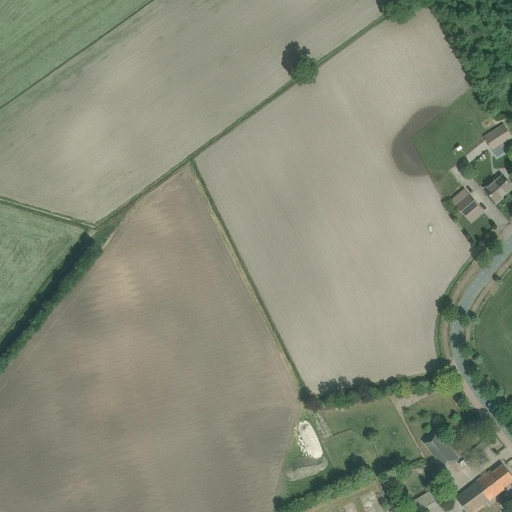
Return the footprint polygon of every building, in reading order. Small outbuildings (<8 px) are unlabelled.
[(511,138),(511,137),(504,124),(484,137),(493,150),(511,138)] [(486,190),(496,202),(511,187),(511,186),(502,176),(486,190)] [(452,200),(471,223),(484,212),(465,189),(452,200)] [(458,460),(438,432),(424,443),(444,469),(458,460)] [(484,441),(463,458),(468,464),(489,446),(484,441)] [(456,497),(467,511),(474,511),(504,489),(504,488),(511,481),(511,476),(503,465),(492,473),(491,471),(456,497)] [(417,499),(423,511),(425,511),(446,500),(438,487),(417,499)]
